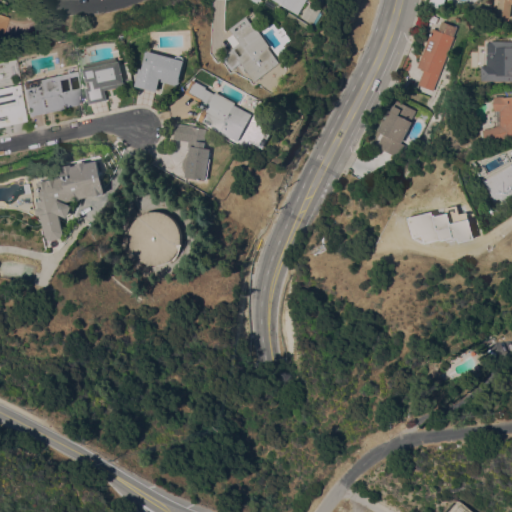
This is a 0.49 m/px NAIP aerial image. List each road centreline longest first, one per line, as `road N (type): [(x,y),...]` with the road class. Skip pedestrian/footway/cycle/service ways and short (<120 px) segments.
road 1 (residential): [(322,511),(358,469),(394,447),(511,428)]
road 2 (secondary): [(175,511),(0,412)]
road 3 (secondary): [(265,361),(268,281),(302,203)]
road 4 (residential): [(140,129),(109,124),(0,150)]
road 5 (secondary): [(302,203),(357,96)]
